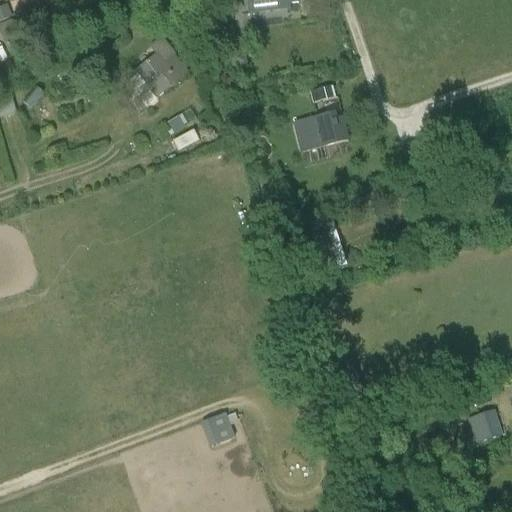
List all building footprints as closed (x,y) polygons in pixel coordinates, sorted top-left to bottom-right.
[(187,76),(174,57),(176,55),(163,37),(149,48),(157,58),(137,72),(156,99),(187,76)] [(313,106),(336,100),(333,88),(310,93),(313,106)] [(193,110),(171,122),(177,133),(199,121),(193,110)] [(345,127),(349,126),(347,117),(336,120),(335,114),(294,124),(301,153),(348,141),(345,127)] [(200,131),(177,142),(182,153),(205,141),(200,131)] [(323,271),(335,267),(323,229),(311,233),(323,271)] [(474,445),(503,436),(496,410),(467,419),(474,445)] [(206,424),(215,448),(240,439),(231,414),(206,424)]
